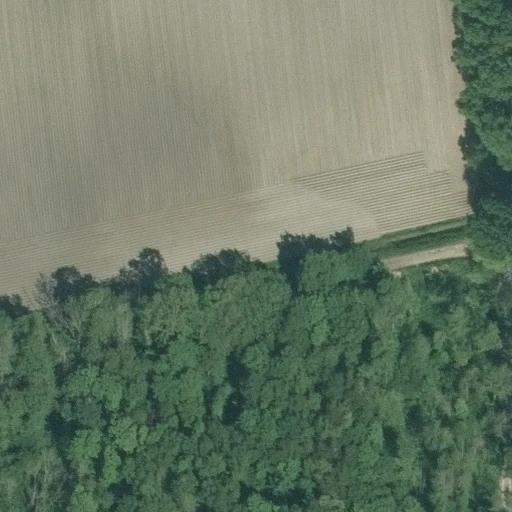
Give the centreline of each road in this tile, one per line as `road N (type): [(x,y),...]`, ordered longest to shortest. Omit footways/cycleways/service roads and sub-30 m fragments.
road 1 (track): [(0,347),(507,246)]
road 2 (unclassified): [(511,473),(487,269),(511,237)]
